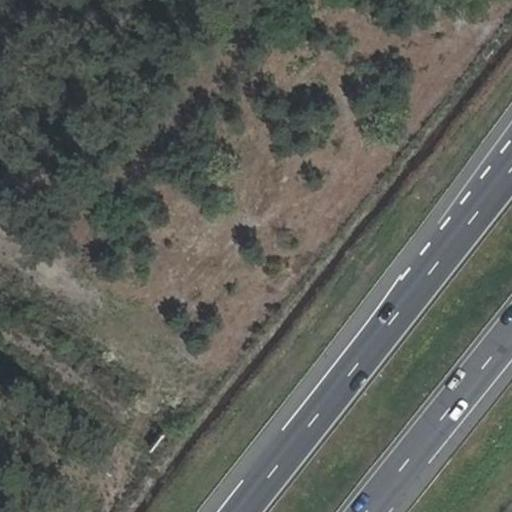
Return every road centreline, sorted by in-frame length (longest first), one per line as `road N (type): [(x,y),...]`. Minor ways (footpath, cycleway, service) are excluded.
road 1 (motorway): [(458,234),(240,511)]
road 2 (motorway): [(369,511),(511,337)]
road 3 (track): [(117,415),(0,321)]
